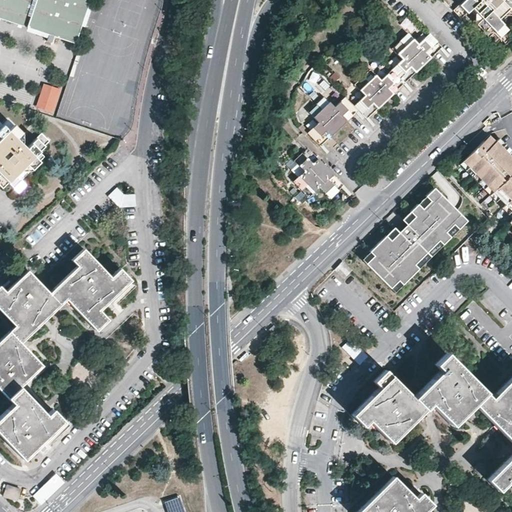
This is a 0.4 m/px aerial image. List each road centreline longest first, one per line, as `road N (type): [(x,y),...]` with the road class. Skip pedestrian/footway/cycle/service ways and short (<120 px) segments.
road 1 (residential): [(170,0),(143,154),(154,349),(45,476),(17,480),(0,470)]
road 2 (primary): [(225,21),(195,265),(198,374),(219,511)]
road 3 (primary): [(243,511),(223,399),(216,266),(237,62)]
road 4 (tertiary): [(287,295),(60,511)]
road 5 (tertiary): [(511,79),(287,295)]
road 6 (residential): [(287,295),(319,339),(293,457),(292,511)]
